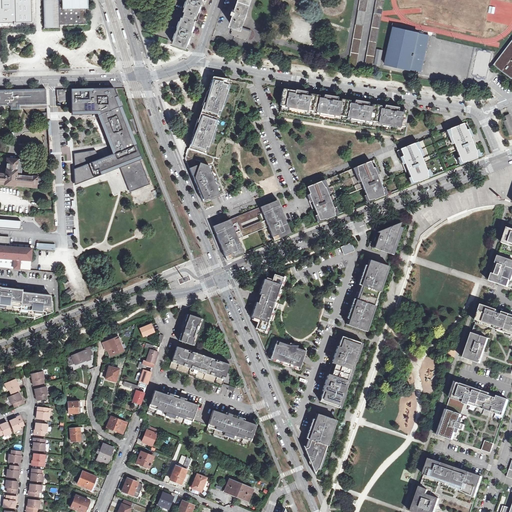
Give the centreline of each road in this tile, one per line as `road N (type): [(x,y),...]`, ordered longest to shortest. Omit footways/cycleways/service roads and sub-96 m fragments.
road 1 (residential): [(194,58),(479,111)]
road 2 (secondary): [(0,355),(139,297),(181,293),(218,277)]
road 3 (residential): [(358,222),(364,237),(300,414),(281,426)]
road 4 (tertiary): [(142,76),(218,277)]
road 5 (secondary): [(358,222),(501,164)]
road 6 (secondary): [(218,277),(358,222)]
road 7 (residential): [(0,81),(142,76)]
road 8 (tertiary): [(218,277),(270,399)]
road 9 (residential): [(270,399),(249,407),(154,375)]
road 10 (residential): [(118,466),(232,511)]
